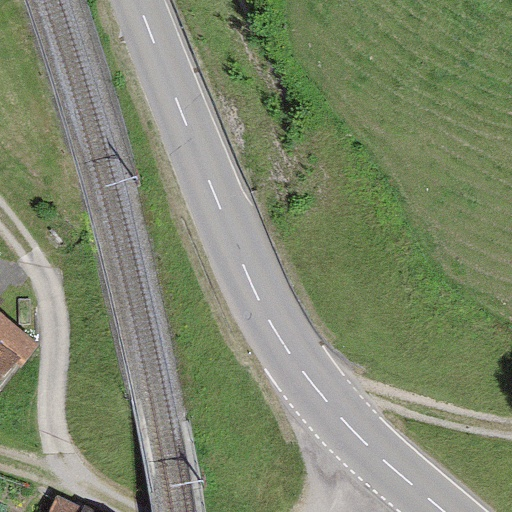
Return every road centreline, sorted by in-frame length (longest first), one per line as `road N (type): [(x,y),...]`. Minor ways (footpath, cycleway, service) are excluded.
road 1 (tertiary): [(138,0),(272,325),(316,389),(443,511)]
road 2 (track): [(316,389),(511,426)]
